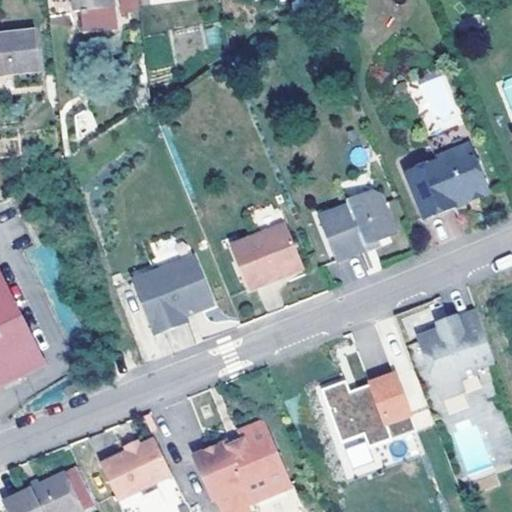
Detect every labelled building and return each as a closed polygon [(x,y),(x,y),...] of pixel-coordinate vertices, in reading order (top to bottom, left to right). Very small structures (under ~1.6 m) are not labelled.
[(109,0),(68,0),(69,8),(110,3),(109,0)] [(291,0),(293,9),(303,2),(302,0),(291,0)] [(0,70),(34,66),(30,28),(0,31),(0,70)] [(425,134),(460,126),(448,74),(413,82),(425,134)] [(449,206),(461,200),(464,206),(486,196),(466,150),(431,164),(403,176),(422,223),(452,211),(449,206)] [(316,224),(334,267),(363,255),(360,248),(371,243),(390,235),(375,201),(365,198),(338,211),(339,214),(316,224)] [(461,200),(449,206),(452,211),(464,206),(461,200)] [(281,225),(225,250),(245,295),(278,280),(275,275),(298,265),(281,225)] [(363,255),(374,250),(371,243),(360,248),(363,255)] [(0,391),(76,356),(29,258),(0,271),(0,391)] [(182,321),(211,309),(191,264),(153,282),(151,278),(129,288),(152,342),(185,327),(182,321)] [(298,265),(275,275),(278,280),(301,271),(298,265)] [(439,338),(436,339),(435,336),(422,342),(423,344),(418,346),(440,404),(463,396),(458,385),(476,379),(474,373),(492,366),(474,314),(458,320),(460,326),(455,328),(456,331),(451,333),(446,324),(439,327),(438,332),(439,338)] [(455,328),(460,326),(458,320),(446,324),(451,333),(456,331),(455,328)] [(368,454),(391,444),(385,430),(411,420),(394,379),(369,389),(370,391),(347,399),(341,387),(317,397),(338,449),(362,439),(368,454)] [(385,430),(391,444),(416,434),(411,420),(385,430)] [(247,490),(254,503),(292,484),(262,421),(239,432),(241,438),(245,446),(234,452),(230,444),(196,460),(217,504),(247,490)] [(241,438),(230,444),(234,452),(245,446),(241,438)] [(174,479),(155,442),(141,449),(127,457),(102,470),(120,506),(174,479)] [(138,443),(124,451),(127,457),(141,449),(138,443)] [(1,511),(75,511),(60,480),(0,510),(1,511)]
